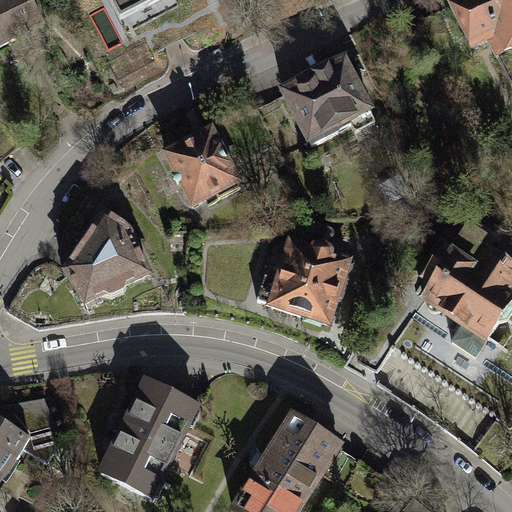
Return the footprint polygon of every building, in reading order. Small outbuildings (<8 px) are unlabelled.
[(28,0),(0,0),(0,45),(41,25),(28,0)] [(108,0),(119,20),(157,0),(108,0)] [(511,46),(511,0),(459,0),(450,5),(473,48),(486,41),(494,56),(511,46)] [(375,122),(343,62),(284,94),(312,147),(351,127),(354,133),(375,122)] [(241,189),(211,132),(167,154),(193,205),(214,194),(217,201),(241,189)] [(301,193),(291,173),(279,179),(289,199),(301,193)] [(103,213),(64,273),(85,305),(104,296),(111,299),(124,293),(127,285),(149,275),(128,230),(103,213)] [(493,244),(469,228),(451,255),(443,250),(424,279),(433,285),(423,300),(426,302),(427,308),(429,312),(435,314),(441,312),(462,326),(451,343),(474,359),(497,325),(505,322),(511,311),(511,310),(511,304),(511,303),(511,295),(508,293),(511,287),(511,269),(487,253),(493,244)] [(312,252),(290,246),(279,282),(264,278),(257,303),(303,318),(302,323),(320,329),(321,324),(328,326),(335,303),(342,301),(345,289),(341,284),(347,263),(332,258),(329,252),(324,248),(317,248),(312,252)] [(197,410),(143,383),(134,402),(137,404),(101,475),(152,500),(197,410)] [(0,483),(10,466),(13,469),(24,451),(47,465),(60,441),(44,400),(0,407),(0,483)] [(339,446),(292,418),(235,511),(298,511),(321,475),(337,450),(339,446)] [(376,511),(393,484),(337,450),(321,475),(342,487),(340,490),(375,511),(376,511)]
